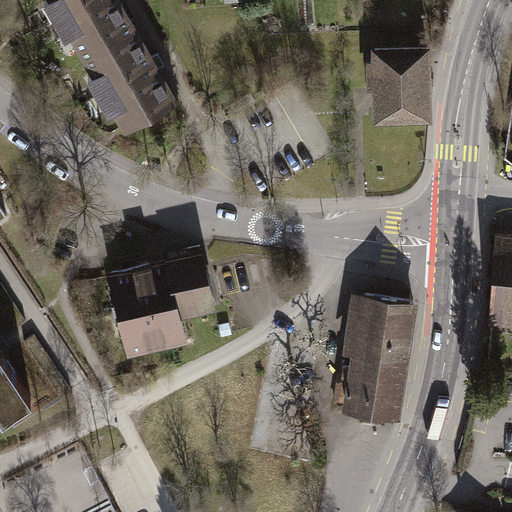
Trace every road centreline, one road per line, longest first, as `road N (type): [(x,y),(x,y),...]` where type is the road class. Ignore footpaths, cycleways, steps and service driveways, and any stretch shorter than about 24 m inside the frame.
road 1 (tertiary): [(0,107),(92,174),(175,211),(265,229),(456,245)]
road 2 (primary): [(456,245),(441,389),(397,511)]
road 3 (primary): [(491,0),(468,73),(458,192)]
